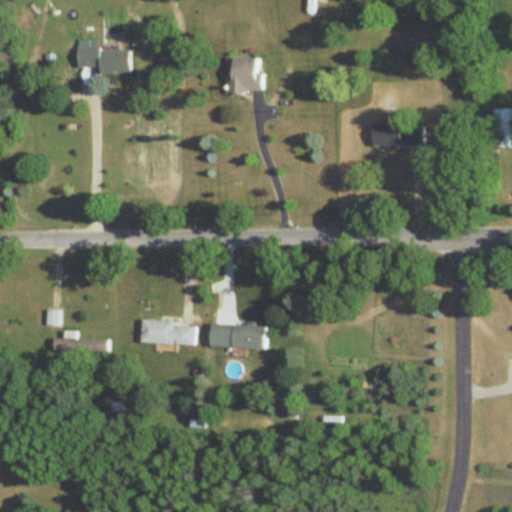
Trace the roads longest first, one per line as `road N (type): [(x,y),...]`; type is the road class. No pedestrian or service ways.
road 1 (residential): [(511,235),(0,238)]
road 2 (residential): [(458,236),(462,443),(452,511)]
